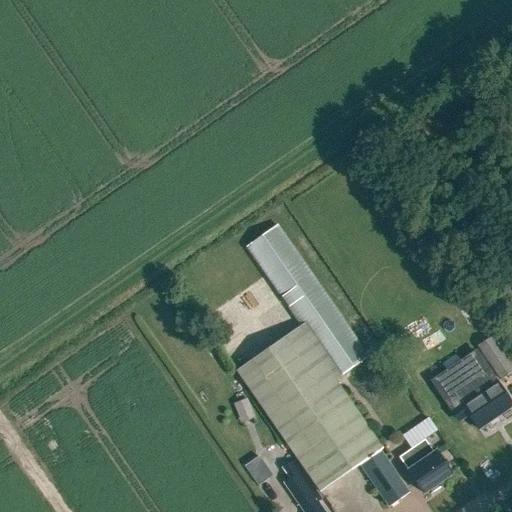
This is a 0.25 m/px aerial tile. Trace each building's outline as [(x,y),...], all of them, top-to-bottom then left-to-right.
[(301,325),(235,371),(321,492),(323,490),(362,461),(392,503),(411,489),(382,448),(385,446),(337,378),(367,356),(369,355),(276,224),(275,225),(245,246),(301,325)] [(511,369),(491,338),(477,347),(500,381),(511,373),(511,369)] [(444,399),(443,399),(458,421),(468,415),(478,430),(511,406),(496,383),(487,369),(486,370),(444,399)] [(253,418),(245,398),(231,403),(239,423),(253,418)] [(427,491),(430,495),(440,488),(437,484),(451,475),(436,453),(433,454),(424,441),(409,451),(417,465),(408,472),(423,494),(427,491)] [(255,485),(270,475),(257,456),(242,465),(255,485)] [(294,462),(285,468),(292,479),(285,484),(304,511),(322,511),(316,502),(319,499),(294,462)]
